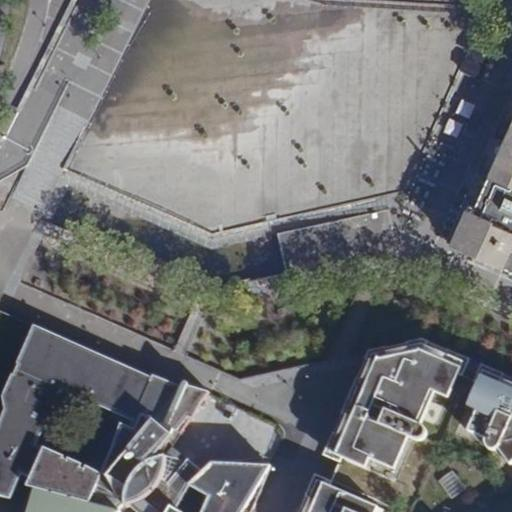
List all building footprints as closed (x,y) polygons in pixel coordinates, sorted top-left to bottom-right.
[(511,90),(468,193),(475,195),(471,205),(465,203),(446,245),(511,272),(511,90)] [(26,267),(12,260),(2,281),(16,288),(26,267)] [(179,390),(178,393),(151,382),(150,384),(88,356),(34,331),(0,405),(0,502),(8,504),(17,478),(32,483),(34,483),(32,491),(29,490),(28,490),(19,511),(118,511),(121,509),(121,511),(250,511),(268,473),(210,468),(201,478),(170,454),(208,399),(193,394),(179,390)] [(329,459),(337,463),(390,486),(409,444),(416,447),(419,447),(421,446),(423,444),(426,442),(427,439),(428,436),(427,433),(427,431),(426,429),(424,427),(417,425),(434,389),(449,397),(458,377),(419,359),(367,373),(329,459)] [(511,511),(511,464),(506,469),(491,453),(489,451),(486,449),(485,446),(484,445),(484,442),(484,439),(485,436),(468,429),(478,408),(468,404),(477,385),(458,377),(449,397),(434,389),(417,425),(424,427),(426,429),(427,431),(427,433),(428,436),(427,439),(426,442),(423,444),(421,446),(419,447),(416,447),(409,444),(390,486),(337,463),(326,491),(375,511),(511,511)] [(511,400),(477,385),(468,404),(478,408),(468,429),(485,436),(484,439),(484,442),(484,445),(485,446),(486,449),(489,451),(491,453),(506,469),(511,464),(511,400)] [(326,491),(337,463),(329,459),(317,487),(326,491)] [(375,511),(326,491),(317,487),(306,511),(305,511),(375,511)]
